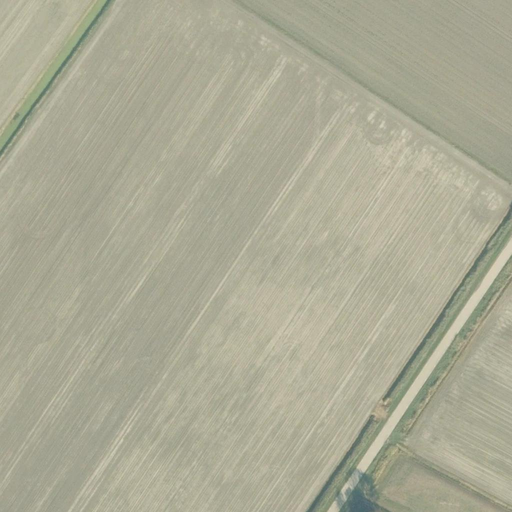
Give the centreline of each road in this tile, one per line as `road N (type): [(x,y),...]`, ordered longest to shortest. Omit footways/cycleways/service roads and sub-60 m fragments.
road 1 (tertiary): [(333,511),(511,247)]
road 2 (track): [(118,0),(0,166)]
